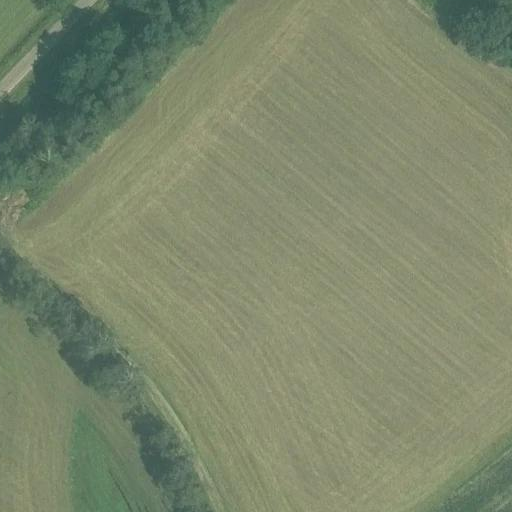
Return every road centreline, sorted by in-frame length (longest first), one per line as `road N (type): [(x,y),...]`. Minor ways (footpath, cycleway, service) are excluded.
road 1 (track): [(0,246),(122,367),(208,511)]
road 2 (unclassified): [(0,97),(93,0)]
